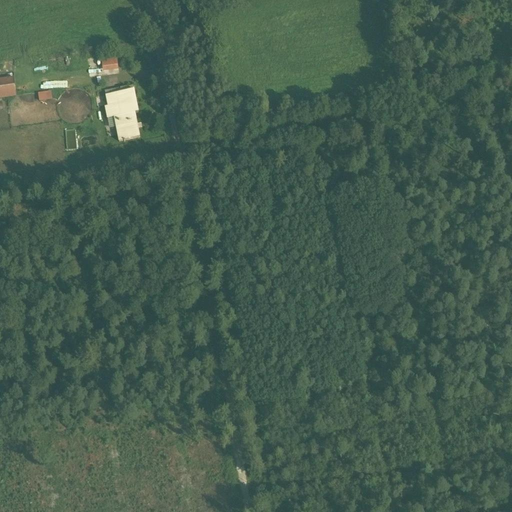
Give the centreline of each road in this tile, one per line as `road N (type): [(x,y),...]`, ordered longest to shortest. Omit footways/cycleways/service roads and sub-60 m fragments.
road 1 (track): [(147,0),(248,511)]
road 2 (track): [(162,72),(106,80),(31,75)]
